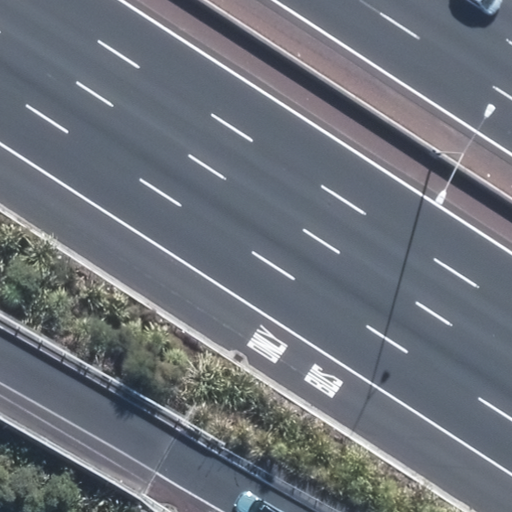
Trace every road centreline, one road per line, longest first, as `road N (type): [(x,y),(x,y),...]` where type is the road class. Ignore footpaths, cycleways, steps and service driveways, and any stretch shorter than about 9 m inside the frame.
road 1 (motorway): [(511,361),(0,29)]
road 2 (motorway): [(258,511),(0,360)]
